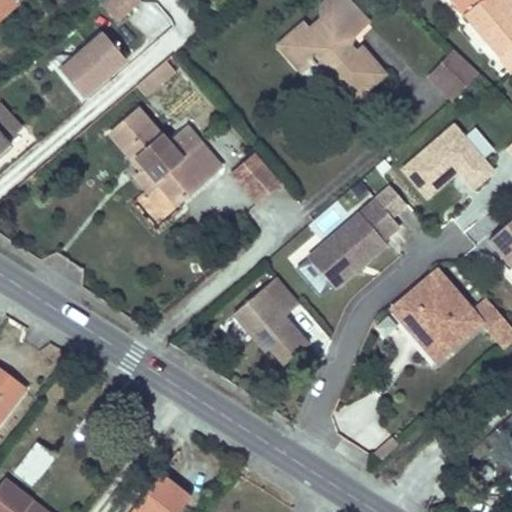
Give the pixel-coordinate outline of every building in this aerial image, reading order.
[(10,0),(0,0),(0,19),(15,5),(10,0)] [(117,26),(137,8),(130,0),(113,0),(103,9),(117,26)] [(304,23),(284,41),(294,53),(289,56),(303,73),(312,66),(314,67),(318,64),(326,74),(323,78),(346,106),(383,74),(360,48),(356,51),(352,46),(345,46),(331,44),(331,33),(328,30),(341,3),(333,0),(330,0),(324,9),(321,20),(309,30),(304,23)] [(450,0),(464,16),(501,59),(511,48),(511,10),(510,8),(502,0),(450,0)] [(511,0),(502,0),(510,8),(511,6),(511,0)] [(357,10),(341,3),(328,30),(331,33),(331,44),(345,46),(368,23),(357,10)] [(83,99),(107,78),(103,74),(108,68),(113,73),(126,62),(103,35),(60,72),(83,99)] [(284,41),(279,45),(289,56),(294,53),(284,41)] [(511,48),(501,59),(511,72),(511,70),(511,48)] [(454,52),(429,78),(451,100),(477,74),(454,52)] [(165,62),(150,76),(159,85),(174,72),(165,62)] [(312,66),(303,73),(314,85),(323,78),(326,74),(318,64),(314,67),(312,66)] [(107,78),(113,73),(108,68),(103,74),(107,78)] [(150,76),(137,87),(145,97),(159,85),(150,76)] [(0,156),(10,148),(8,145),(23,133),(0,107),(0,156)] [(111,135),(134,162),(137,159),(144,168),(141,171),(134,177),(146,191),(156,182),(175,203),(205,177),(185,154),(187,150),(186,149),(176,137),(167,145),(138,111),(111,135)] [(492,171),(453,125),(402,169),(426,197),(456,171),(471,189),(492,171)] [(340,156),(365,158),(366,130),(341,129),(340,156)] [(196,141),(186,149),(187,150),(185,154),(205,177),(218,166),(196,141)] [(281,181),(255,150),(230,169),(257,201),(281,181)] [(137,159),(134,162),(141,171),(144,168),(137,159)] [(361,265),(385,244),(382,240),(398,226),(375,199),(323,244),(315,234),(287,258),(309,284),(321,274),(334,289),(353,272),(361,273),(361,265)] [(511,217),(488,240),(511,265),(511,264),(511,217)] [(470,310),(436,271),(392,309),(415,336),(422,329),(443,353),(479,322),(503,349),(511,341),(511,328),(492,305),(477,318),(470,310)] [(306,343),(282,315),(297,302),(275,277),(231,315),(262,351),(267,347),(281,364),(306,343)] [(477,318),(492,305),(485,297),(470,310),(477,318)] [(443,353),(422,329),(415,336),(436,360),(443,353)] [(0,372),(0,419),(22,389),(0,372)] [(38,442),(15,471),(32,484),(55,456),(38,442)] [(182,493),(157,475),(131,511),(132,511),(178,511),(184,505),(177,501),(182,493)] [(26,511),(24,510),(30,502),(2,480),(0,483),(0,511),(26,511)] [(182,493),(177,501),(184,505),(190,498),(182,493)] [(42,511),(30,502),(24,510),(26,511),(42,511)]
